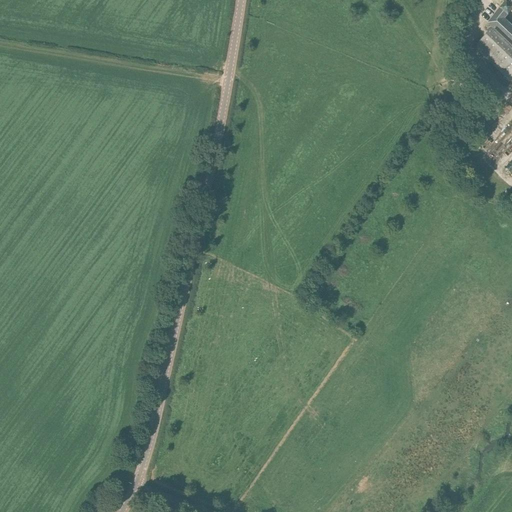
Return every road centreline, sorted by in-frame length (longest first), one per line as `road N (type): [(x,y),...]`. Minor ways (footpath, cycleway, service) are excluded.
road 1 (tertiary): [(135,485),(213,155),(240,0)]
road 2 (track): [(227,81),(0,44)]
